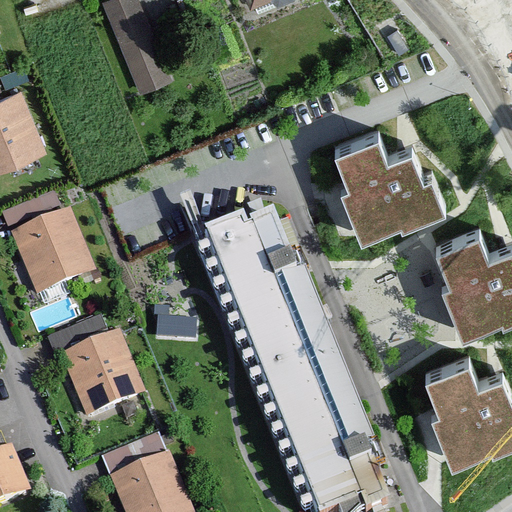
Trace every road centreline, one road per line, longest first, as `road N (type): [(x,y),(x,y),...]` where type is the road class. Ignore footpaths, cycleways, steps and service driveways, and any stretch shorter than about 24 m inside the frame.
road 1 (residential): [(415,511),(272,155)]
road 2 (residential): [(78,511),(0,325)]
road 3 (residential): [(410,0),(489,84),(511,133)]
